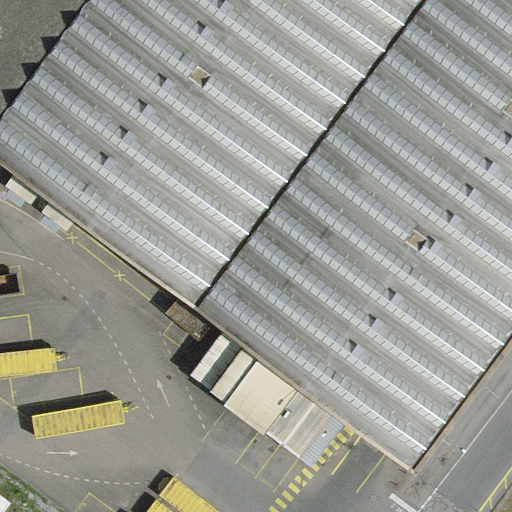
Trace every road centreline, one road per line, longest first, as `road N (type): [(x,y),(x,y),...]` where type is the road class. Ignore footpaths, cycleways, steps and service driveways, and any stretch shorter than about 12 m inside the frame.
road 1 (unknown): [(0,233),(105,297),(363,511)]
road 2 (unknown): [(118,511),(0,430)]
